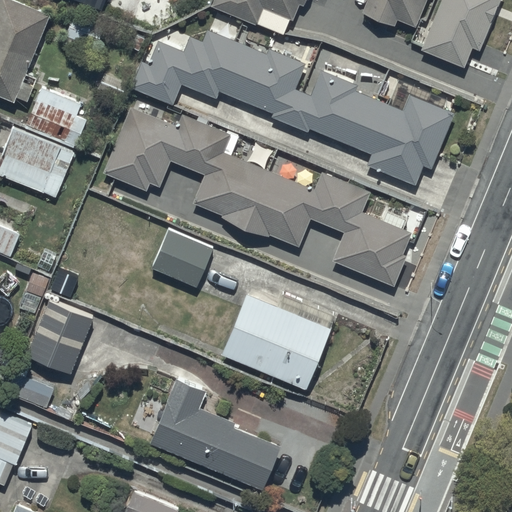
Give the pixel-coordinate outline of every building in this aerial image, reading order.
[(0,0),(0,89),(15,96),(17,91),(28,95),(39,70),(29,66),(52,8),(30,0),(0,0)] [(304,0),(214,0),(259,18),(265,2),(294,14),(299,0),(303,0),(305,1),(304,0)] [(365,0),(363,5),(396,19),(398,14),(417,21),(425,0),(365,0)] [(440,0),(430,23),(420,19),(412,38),(422,42),(421,44),(464,62),(473,42),(479,45),(497,0),(440,0)] [(102,22),(70,9),(59,38),(68,42),(72,34),(93,43),(102,22)] [(142,56),(131,82),(174,99),(183,78),(219,93),(221,87),(274,109),(272,112),(309,127),(311,123),(371,149),(367,158),(417,179),(425,160),(433,163),(456,107),(411,89),(404,106),(356,87),(359,78),(323,64),(312,90),(297,83),(307,58),(271,43),(269,48),(208,23),(203,36),(190,31),(184,46),(159,36),(149,58),(142,56)] [(42,82),(25,122),(76,144),(88,115),(77,110),(82,98),(42,82)] [(130,101),(103,168),(148,186),(151,177),(161,181),(172,155),(206,169),(194,198),(224,210),(223,213),(270,232),(271,231),(300,243),(312,214),(345,227),(333,256),(394,281),(407,249),(405,248),(413,227),(363,206),(371,187),(323,167),(316,184),(224,147),(232,128),(183,108),(177,121),(130,101)] [(15,120),(0,156),(0,170),(56,193),(58,187),(66,191),(72,179),(74,179),(79,165),(69,161),(74,147),(61,142),(62,140),(15,120)] [(145,216),(118,205),(117,209),(113,207),(106,226),(110,228),(109,231),(134,241),(135,238),(141,241),(149,220),(144,218),(145,216)] [(21,228),(0,219),(0,246),(12,251),(21,228)] [(214,243),(169,225),(152,266),(197,284),(214,243)] [(332,321),(246,288),(222,349),(307,383),(332,321)] [(93,312),(49,296),(29,352),(73,368),(93,312)] [(13,369),(12,368),(5,387),(48,403),(55,384),(27,374),(32,358),(19,353),(13,369)] [(200,402),(207,385),(178,373),(169,394),(141,383),(126,421),(152,432),(149,438),(266,485),(283,439),(235,421),(237,416),(200,402)] [(0,406),(0,477),(6,480),(15,458),(17,459),(19,455),(22,456),(33,427),(31,426),(33,420),(0,406)] [(174,511),(178,504),(131,486),(120,511),(174,511)] [(511,511),(511,492),(504,511),(493,511),(490,510),(489,511),(511,511)] [(11,511),(9,511),(0,507),(0,511),(54,511),(18,497),(11,511)]
